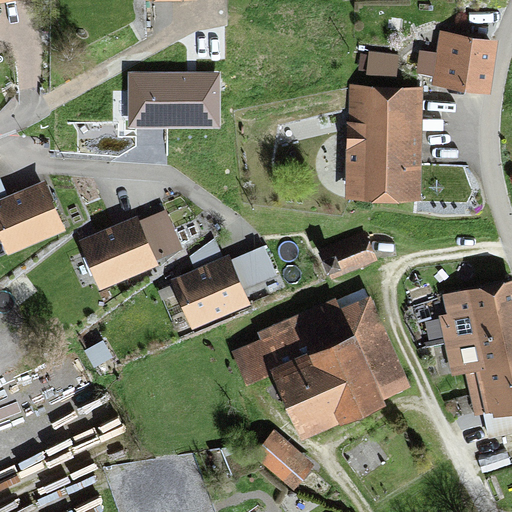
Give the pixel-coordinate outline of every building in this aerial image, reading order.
[(490,90),(497,37),(439,29),(436,51),(418,48),(415,71),(433,74),(431,82),(490,90)] [(396,76),(399,53),(369,49),(368,53),(359,52),(357,68),(366,70),(366,72),(396,76)] [(218,74),(130,74),(130,126),(218,126),(218,74)] [(420,198),(423,85),(348,83),(345,196),(420,198)] [(0,235),(7,252),(66,228),(45,178),(7,193),(0,196),(0,235)] [(166,207),(141,217),(158,258),(183,249),(166,207)] [(136,213),(78,236),(99,287),(157,264),(136,213)] [(365,229),(318,248),(331,278),(377,259),(365,229)] [(194,267),(170,277),(172,282),(157,288),(170,320),(185,314),(191,327),(250,303),(229,252),(222,255),(215,236),(189,256),(194,267)] [(264,242),(233,256),(246,286),(277,273),(264,242)] [(511,277),(442,292),(446,312),(438,314),(445,343),(511,328),(511,277)] [(339,305),(335,295),(257,330),(260,337),(231,349),(246,382),(274,369),(275,369),(272,371),(300,435),(339,417),(339,418),(385,398),(384,395),(410,383),(369,292),(339,305)] [(511,328),(445,343),(450,371),(511,358),(511,328)] [(95,366),(112,356),(101,337),(84,348),(95,366)] [(511,358),(450,371),(451,375),(465,372),(474,414),(482,412),(487,437),(511,431),(511,358)] [(252,454),(291,487),(313,460),(274,428),(252,454)] [(510,461),(505,447),(478,457),(483,471),(510,461)]
